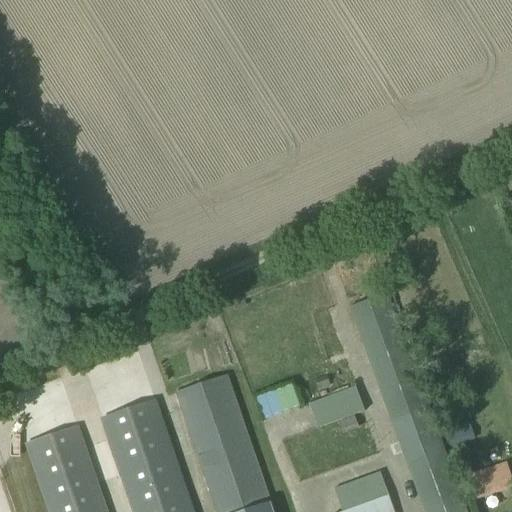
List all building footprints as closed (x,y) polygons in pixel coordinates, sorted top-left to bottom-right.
[(349,308),(424,511),(468,511),(388,294),(349,308)] [(217,511),(247,511),(269,504),(225,377),(177,394),(217,511)] [(324,377),(315,381),(319,390),(328,387),(324,377)] [(252,395),(259,418),(297,406),(289,383),(252,395)] [(309,405),(317,428),(364,411),(356,388),(309,405)] [(191,511),(154,401),(102,419),(134,511),(191,511)] [(444,432),(450,449),(474,441),(467,424),(444,432)] [(105,511),(76,427),(25,445),(48,511),(105,511)] [(463,477),(472,501),(506,489),(508,494),(511,492),(511,480),(505,462),(463,477)] [(343,511),(394,511),(388,495),(343,511)]
